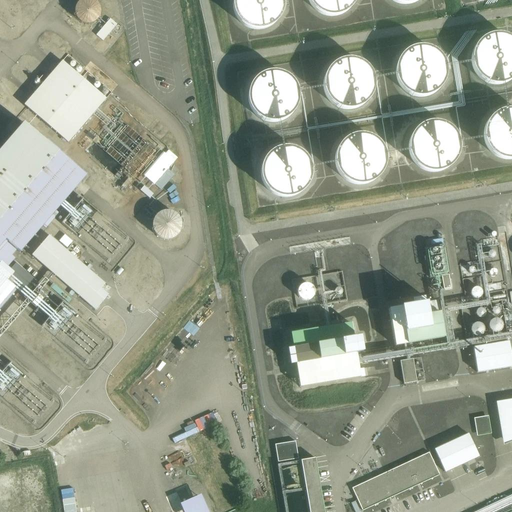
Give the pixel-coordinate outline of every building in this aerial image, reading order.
[(101,5),(98,2),(95,0),(84,0),(82,1),(79,4),(77,8),(77,13),(78,17),(80,21),(83,23),(87,25),(92,25),(96,24),(99,21),(102,18),(103,13),(103,9),(101,5)] [(237,29),(255,35),(270,30),(280,17),(281,3),(279,0),(227,0),(227,1),(227,16),(237,29)] [(311,15),(329,21),(344,16),(354,4),(354,0),(301,0),(302,2),(311,15)] [(382,0),(385,3),(403,9),(418,4),(421,0),(382,0)] [(96,35),(103,41),(117,25),(110,19),(96,35)] [(474,84),(492,90),(507,85),(511,78),(511,43),(500,36),(484,35),(471,43),(464,56),(465,71),(474,84)] [(400,97),(418,103),(433,98),(443,85),(445,71),(439,58),(426,49),(410,49),(398,56),(391,69),(391,84),(400,97)] [(327,109),(345,115),(360,110),(370,97),(372,83),(366,70),(353,61),(337,61),(325,68),(317,81),(318,96),(327,109)] [(63,69),(24,114),(69,152),(107,107),(63,69)] [(253,122),(271,128),(286,123),(296,110),(297,96),(291,83),(278,74),(263,74),(250,81),(243,94),(244,109),(253,122)] [(487,158),(505,164),(511,161),(511,109),(497,109),(484,117),(477,130),(478,145),(487,158)] [(414,171),(432,177),(447,172),(457,160),(459,145),(453,132),(440,123),(424,123),(411,131),(404,144),(405,158),(414,171)] [(0,246),(6,240),(20,254),(86,177),(24,124),(0,151),(0,246)] [(340,185),(358,191),(373,186),(383,173),(385,158),(379,145),(366,137),(350,136),(337,144),(330,157),(331,172),(340,185)] [(264,196),(282,202),(297,197),(307,184),(309,170),(303,157),(290,148),(274,148),(261,155),(254,168),(255,183),(264,196)] [(155,185),(161,191),(174,175),(168,170),(155,185)] [(178,217),(175,214),(171,211),(166,210),(161,211),(157,213),(154,217),(152,221),(151,226),(152,231),(155,235),(158,238),(163,240),(168,240),(172,238),(176,235),(179,231),(180,227),(180,222),(178,217)] [(106,290),(48,240),(30,260),(95,317),(109,301),(102,294),(106,290)] [(448,275),(443,246),(424,249),(429,278),(448,275)] [(0,326),(15,308),(8,302),(16,293),(3,282),(0,284),(0,326)] [(311,282),(298,287),(303,302),(316,297),(311,282)] [(479,297),(480,289),(473,288),(472,296),(479,297)] [(443,339),(437,302),(425,304),(424,298),(386,304),(394,348),(443,339)] [(489,321),(492,333),(502,331),(499,318),(489,321)] [(481,336),(483,325),(474,323),(472,333),(481,336)] [(361,355),(359,339),(353,340),(350,325),(290,335),(293,350),(287,351),(289,367),(295,366),(299,389),(359,379),(355,356),(361,355)] [(511,361),(509,342),(473,348),(477,373),(511,367),(511,361)] [(416,382),(412,360),(399,362),(403,385),(416,382)] [(511,440),(511,399),(497,401),(502,442),(511,440)] [(427,408),(439,437),(447,434),(434,405),(427,408)] [(196,420),(200,431),(218,424),(214,413),(196,420)] [(489,415),(474,418),(477,436),(492,433),(489,415)] [(478,458),(468,434),(434,450),(444,473),(478,458)] [(362,511),(439,476),(429,453),(352,489),(362,511)] [(323,511),(314,459),(300,461),(308,511),(323,511)] [(208,511),(204,502),(183,511),(208,511)]
